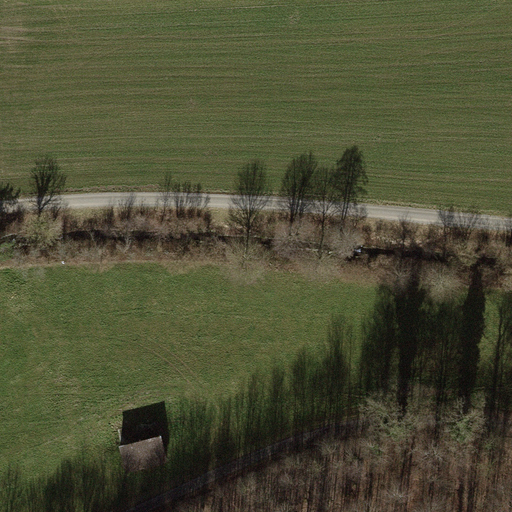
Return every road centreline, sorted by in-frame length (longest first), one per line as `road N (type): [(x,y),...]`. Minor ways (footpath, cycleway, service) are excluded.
road 1 (track): [(511,228),(198,201),(0,208)]
road 2 (track): [(134,511),(302,440),(405,420),(511,427)]
